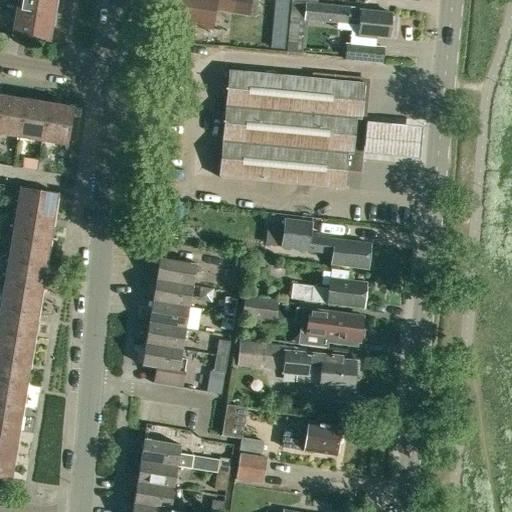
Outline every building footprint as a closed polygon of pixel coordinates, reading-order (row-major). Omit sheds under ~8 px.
[(54,16),(56,0),(16,0),(15,10),(54,16)] [(175,0),(173,17),(190,20),(189,24),(211,28),(215,8),(255,14),(256,0),(175,0)] [(273,0),(272,14),(286,15),(287,0),(273,0)] [(362,7),(306,2),(291,0),(288,32),(303,33),(304,19),(358,24),(357,35),(376,37),(377,35),(389,36),(391,12),(361,9),(362,7)] [(15,10),(11,34),(50,41),(54,16),(15,10)] [(376,46),(350,44),(346,43),(345,60),(382,63),(384,47),(376,46)] [(347,153),(353,153),(356,119),(361,119),(365,81),(229,69),(219,177),(344,188),(347,153)] [(0,101),(0,133),(19,136),(25,98),(1,94),(0,101)] [(19,136),(43,140),(49,101),(25,98),(19,136)] [(67,144),(73,105),(49,101),(43,140),(67,144)] [(379,127),(365,126),(362,158),(376,159),(405,162),(418,163),(421,131),(407,130),(379,127)] [(14,166),(0,163),(0,176),(12,178),(14,166)] [(12,178),(36,182),(38,170),(14,166),(12,178)] [(38,170),(36,182),(60,185),(61,173),(38,170)] [(55,217),(59,193),(20,186),(16,210),(55,217)] [(51,240),(55,217),(16,210),(12,234),(51,240)] [(285,218),(282,246),(333,252),(332,263),(366,268),(370,242),(309,235),(311,222),(285,218)] [(8,258),(47,264),(51,240),(12,234),(8,258)] [(249,270),(251,254),(239,252),(237,268),(249,270)] [(156,279),(193,285),(196,263),(160,257),(156,279)] [(43,288),(47,264),(8,258),(5,281),(43,288)] [(291,299),(307,300),(363,307),(366,282),(347,279),(348,270),(331,268),(329,288),(312,286),(292,284),(291,299)] [(189,306),(193,285),(156,279),(153,300),(189,306)] [(43,288),(5,281),(1,305),(39,311),(43,288)] [(226,295),(225,297),(223,309),(223,311),(236,313),(238,298),(226,295)] [(276,300),(245,296),(242,317),(274,321),(276,300)] [(186,327),(189,306),(153,300),(149,322),(186,327)] [(0,329),(36,335),(39,311),(1,305),(0,309),(0,329)] [(359,337),(363,337),(364,329),(360,327),(362,315),(314,309),(300,307),(298,322),(309,323),(307,334),(327,336),(326,340),(357,344),(357,340),(359,340),(359,337)] [(233,329),(236,313),(223,311),(221,327),(233,329)] [(146,343),(182,349),(186,327),(149,322),(146,343)] [(0,353),(32,359),(36,335),(0,329),(0,353)] [(229,356),(231,340),(219,338),(216,354),(229,356)] [(238,340),(238,345),(236,363),(281,368),(281,372),(310,375),(311,365),(322,365),(320,386),(354,389),(355,374),(358,374),(359,365),(356,365),(356,361),(341,359),(341,355),(321,353),(321,348),(238,340)] [(181,355),(182,349),(146,343),(142,365),(156,367),(154,382),(182,387),(187,356),(181,355)] [(0,378),(28,383),(32,359),(0,353),(0,378)] [(226,372),(229,356),(216,354),(214,370),(226,372)] [(0,402),(24,406),(28,383),(0,378),(0,402)] [(0,426),(20,430),(24,406),(0,402),(0,426)] [(239,450),(241,450),(262,453),(264,439),(241,436),(245,406),(227,403),(226,410),(222,436),(241,439),(239,450)] [(285,428),(284,436),(283,445),(337,453),(341,426),(309,421),(307,431),(285,428)] [(0,451),(16,454),(20,430),(0,426),(0,451)] [(141,460),(177,466),(191,468),(193,454),(179,452),(181,443),(144,437),(141,460)] [(0,475),(12,478),(16,454),(0,451),(0,475)] [(267,458),(240,453),(236,479),(263,483),(267,458)] [(217,472),(229,474),(231,459),(220,457),(217,472)] [(174,487),(177,466),(141,460),(137,481),(174,487)] [(229,474),(217,472),(214,489),(226,491),(229,474)] [(170,508),(174,487),(137,481),(134,503),(170,508)] [(210,511),(222,511),(224,501),(213,499),(210,511)] [(169,511),(170,508),(134,503),(132,511),(169,511)]
